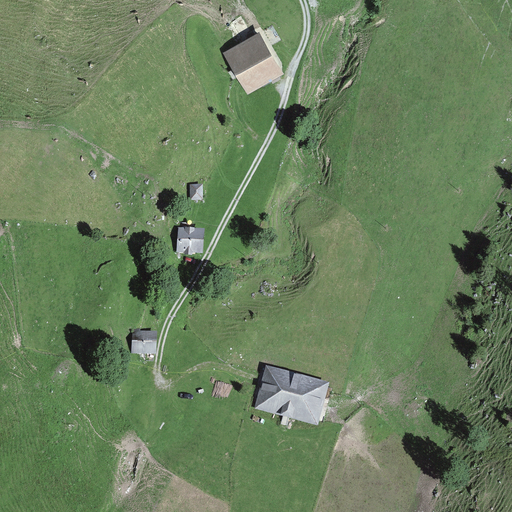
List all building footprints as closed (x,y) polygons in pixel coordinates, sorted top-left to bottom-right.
[(230,51),(251,87),(280,71),(259,34),(230,51)] [(191,200),(201,200),(201,187),(190,188),(191,200)] [(179,231),(177,249),(199,251),(201,233),(179,231)] [(134,332),(133,349),(154,350),(155,333),(134,332)] [(268,370),(259,405),(316,419),(325,385),(268,370)]
